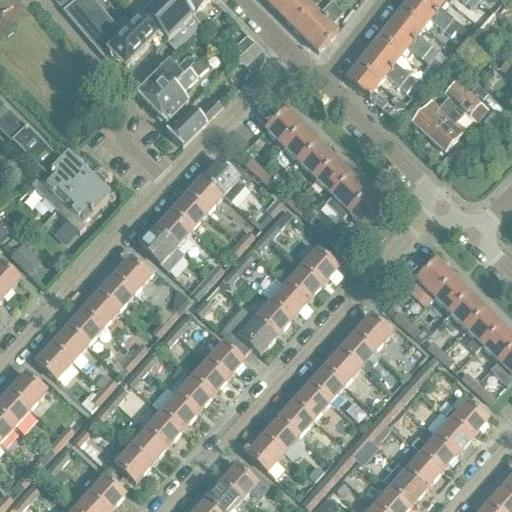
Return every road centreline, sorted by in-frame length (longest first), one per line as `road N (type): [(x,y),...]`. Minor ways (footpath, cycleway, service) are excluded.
road 1 (residential): [(166,511),(438,207)]
road 2 (residential): [(164,186),(0,367)]
road 3 (residential): [(289,57),(164,186)]
road 4 (residential): [(438,207),(319,86)]
road 5 (residential): [(164,186),(117,140),(125,101),(96,67)]
